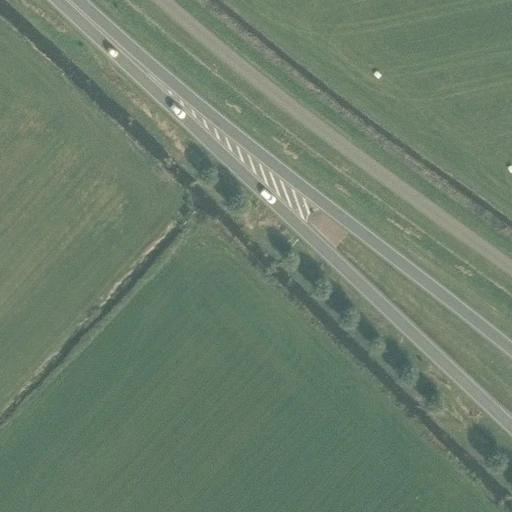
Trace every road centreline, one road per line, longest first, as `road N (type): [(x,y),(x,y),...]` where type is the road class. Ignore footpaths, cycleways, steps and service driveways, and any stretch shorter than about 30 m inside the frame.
road 1 (trunk): [(136,64),(141,79),(511,428)]
road 2 (trunk): [(511,351),(154,68),(136,64)]
road 3 (unclassified): [(160,0),(281,100),(511,268)]
